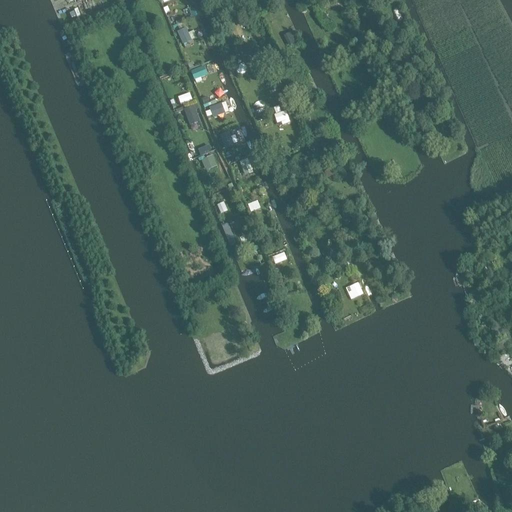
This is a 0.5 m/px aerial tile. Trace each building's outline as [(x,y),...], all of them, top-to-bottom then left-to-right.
[(178,28),(179,30),(186,27),(183,20),(176,23),(177,25),(173,27),(174,29),(179,27),(179,28),(178,28)] [(187,28),(177,32),(183,45),(192,41),(197,38),(194,31),(189,33),(187,28)] [(292,32),(284,36),(290,49),(299,45),(292,32)] [(208,76),(204,66),(191,72),(195,81),(196,81),(197,84),(202,81),(201,79),(208,76)] [(190,94),(179,98),(182,106),(193,101),(190,94)] [(222,104),(210,108),(211,111),(206,113),(208,118),(213,116),(213,119),(226,114),(230,112),(226,103),(222,104)] [(184,110),(190,126),(201,122),(194,106),(184,110)] [(277,115),(275,116),(279,127),(291,123),(286,112),(282,113),(279,107),(274,109),(277,115)] [(230,133),(220,136),(225,149),(235,146),(234,145),(238,143),(236,136),(232,137),(230,133)] [(218,167),(213,156),(202,161),(206,170),(207,170),(208,171),(218,167)] [(248,161),(240,164),(244,174),(252,171),(248,161)] [(258,201),(248,205),(251,213),(261,209),(258,201)] [(224,203),(218,206),(222,215),(228,212),(224,203)] [(237,221),(230,224),(233,231),(240,228),(237,221)] [(237,244),(229,224),(223,227),(231,247),(237,244)] [(273,258),(276,265),(287,261),(285,253),(273,258)] [(352,301),(364,295),(359,284),(346,289),(352,301)] [(238,348),(246,345),(241,333),(233,336),(238,348)]
